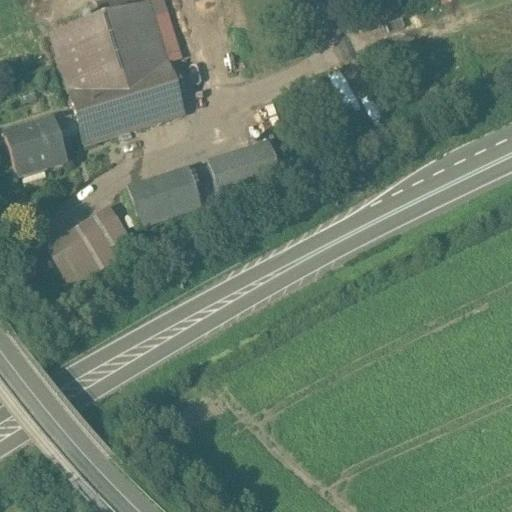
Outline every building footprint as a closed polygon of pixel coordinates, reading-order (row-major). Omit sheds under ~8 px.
[(148,8),(49,39),(74,119),(80,140),(83,149),(182,118),(148,8)] [(267,132),(291,131),(289,110),(266,112),(267,132)] [(74,119),(51,126),(58,148),(80,140),(74,119)] [(51,126),(2,141),(15,183),(64,168),(58,148),(51,126)] [(267,148),(206,167),(218,206),(280,187),(267,148)] [(187,174),(126,193),(138,232),(199,213),(187,174)] [(107,209),(41,252),(70,294),(135,252),(107,209)]
